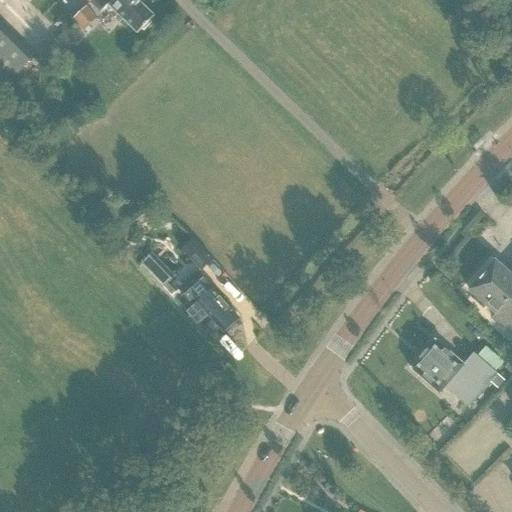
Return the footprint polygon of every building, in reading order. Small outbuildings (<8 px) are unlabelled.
[(109,5),(137,34),(154,17),(137,0),(75,0),(79,3),(81,0),(88,0),(102,13),(109,5)] [(96,18),(86,7),(74,19),(84,30),(96,18)] [(30,58),(0,28),(0,84),(2,86),(30,58)] [(212,260),(193,239),(181,249),(200,270),(212,260)] [(160,254),(166,266),(178,261),(171,248),(160,254)] [(147,265),(166,285),(175,276),(160,260),(160,261),(156,256),(147,265)] [(495,261),(469,290),(496,314),(493,317),(511,333),(511,274),(511,276),(495,261)] [(223,332),(238,318),(197,272),(179,289),(190,300),(193,298),(223,332)] [(465,363),(434,339),(411,368),(440,391),(445,385),(470,404),(498,369),(474,351),(465,363)] [(386,511),(367,502),(362,511),(386,511)]
